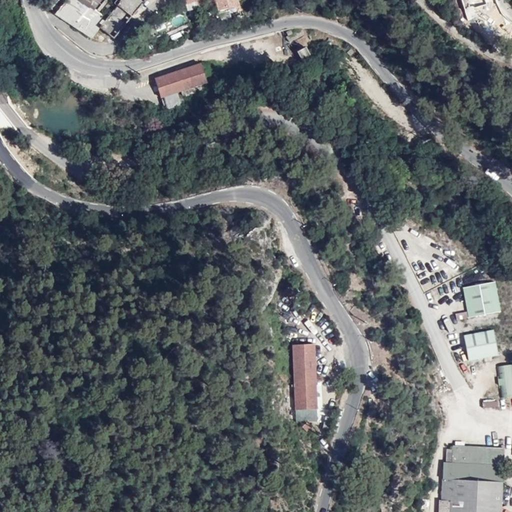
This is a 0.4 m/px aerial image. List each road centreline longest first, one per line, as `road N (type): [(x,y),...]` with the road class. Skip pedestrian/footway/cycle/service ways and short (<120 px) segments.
road 1 (tertiary): [(320,511),(360,354),(285,212),(245,193),(153,211),(96,208),(31,185),(0,149)]
road 2 (tertiary): [(39,19),(67,54),(102,67),(288,23),(322,24),(357,40),(429,120),(511,187)]
road 3 (residential): [(39,19),(113,48),(165,0)]
